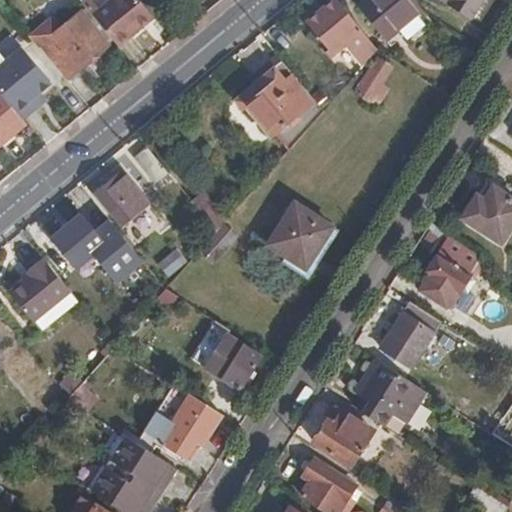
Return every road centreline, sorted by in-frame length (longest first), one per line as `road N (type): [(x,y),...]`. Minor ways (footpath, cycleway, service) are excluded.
road 1 (residential): [(511,49),(214,511)]
road 2 (tertiary): [(260,0),(0,214)]
